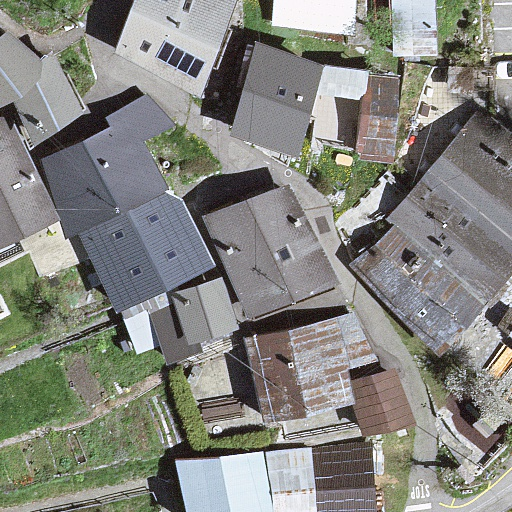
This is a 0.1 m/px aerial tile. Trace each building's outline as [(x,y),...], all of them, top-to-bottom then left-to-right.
[(234,5),(221,0),(137,0),(114,61),(198,94),(234,5)] [(350,0),(280,0),(278,26),(348,32),(350,0)] [(436,0),(393,0),(395,57),(438,57),(436,0)] [(0,138),(7,158),(60,121),(31,56),(16,62),(0,46),(0,138)] [(321,76),(259,55),(236,126),(303,152),(306,140),(388,160),(398,80),(324,65),(321,76)] [(90,133),(23,166),(50,236),(141,189),(123,144),(155,128),(129,98),(85,124),(90,133)] [(511,137),(486,116),(436,174),(393,224),(402,232),(368,271),(447,339),(481,299),(511,262),(511,137)] [(0,138),(0,236),(32,221),(7,158),(0,138)] [(331,287),(290,189),(213,220),(254,319),(331,287)] [(169,214),(146,197),(68,236),(96,309),(193,267),(169,214)] [(214,333),(199,281),(148,296),(163,347),(214,333)] [(354,319),(254,340),(271,419),(352,403),(344,365),(362,361),(354,319)] [(410,420),(392,371),(353,386),(371,434),(410,420)] [(271,457),(276,511),(375,511),(368,446),(313,452),(271,457)] [(271,511),(264,455),(185,465),(190,511),(271,511)]
